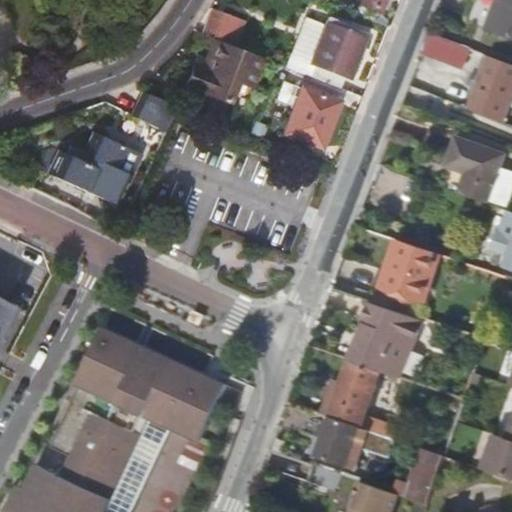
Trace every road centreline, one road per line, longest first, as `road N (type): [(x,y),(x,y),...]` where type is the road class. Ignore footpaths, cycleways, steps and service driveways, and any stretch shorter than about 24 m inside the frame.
road 1 (tertiary): [(414,0),(293,337)]
road 2 (residential): [(0,116),(125,75),(189,0)]
road 3 (residential): [(0,455),(106,253)]
road 4 (residential): [(106,253),(293,337)]
road 5 (tertiary): [(293,337),(231,511)]
